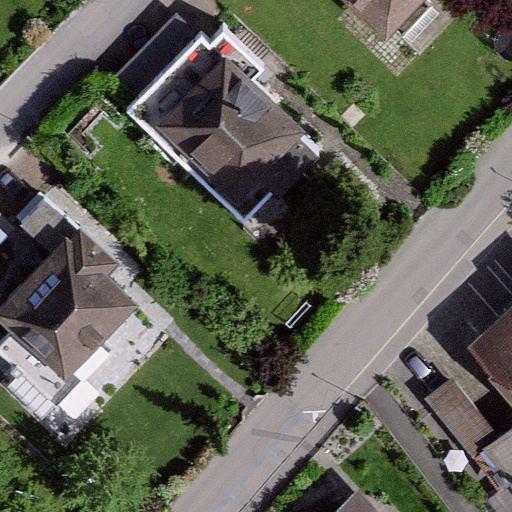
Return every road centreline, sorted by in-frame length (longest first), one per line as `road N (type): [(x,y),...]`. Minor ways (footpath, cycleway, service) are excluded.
road 1 (residential): [(205,511),(511,164)]
road 2 (residential): [(0,125),(114,0)]
